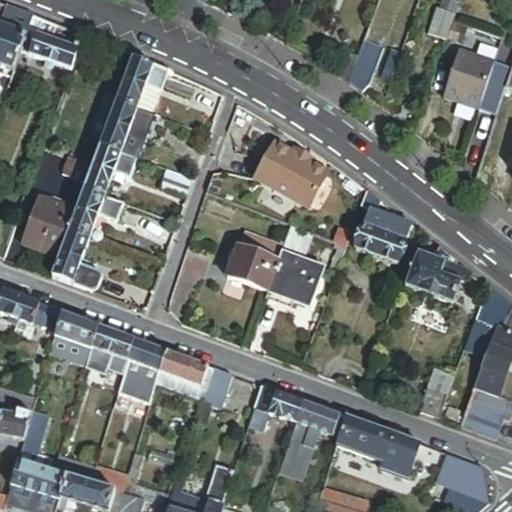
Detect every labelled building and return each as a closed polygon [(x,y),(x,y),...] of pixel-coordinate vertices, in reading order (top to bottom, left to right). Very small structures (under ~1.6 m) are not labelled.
[(446,42),(458,6),(442,1),(438,12),(435,11),(427,36),(446,42)] [(33,22),(7,12),(1,28),(0,29),(0,69),(14,75),(21,54),(33,22)] [(84,41),(33,22),(21,54),(73,73),(84,41)] [(382,51),(363,43),(347,87),(361,95),(369,87),(382,51)] [(345,85),(355,59),(339,53),(331,75),(345,85)] [(477,113),(493,66),(457,54),(441,102),(477,113)] [(161,95),(168,75),(132,61),(116,105),(135,112),(144,88),(161,95)] [(511,72),(493,66),(477,113),(495,119),(505,90),(511,72)] [(144,88),(135,112),(151,118),(161,95),(144,88)] [(135,112),(116,105),(100,148),(119,155),(129,130),(135,112)] [(151,118),(135,112),(129,130),(152,138),(159,121),(151,118)] [(290,157),(272,147),(252,184),(306,213),(326,177),(308,167),(290,157)] [(119,155),(100,148),(84,192),(104,199),(113,174),(129,180),(136,161),(119,155)] [(310,163),(292,153),(290,157),(308,167),(310,163)] [(186,201),(193,182),(165,172),(158,191),(186,201)] [(104,199),(84,192),(76,214),(68,235),(88,243),(95,246),(104,221),(116,225),(123,206),(104,199)] [(378,206),(365,196),(361,209),(367,212),(350,251),(391,269),(408,230),(375,215),(378,206)] [(68,235),(76,214),(40,200),(23,247),(59,260),(68,235)] [(127,208),(123,206),(116,225),(120,227),(127,208)] [(0,224),(0,261),(4,263),(15,231),(0,224)] [(300,265),(310,239),(289,232),(282,252),(277,266),(266,297),(309,313),(323,273),(300,265)] [(59,260),(51,280),(91,295),(97,291),(103,276),(78,267),(88,243),(68,235),(59,260)] [(282,252),(243,238),(238,252),(277,266),(282,252)] [(455,266),(436,251),(431,264),(415,259),(403,292),(451,309),(458,289),(463,276),(452,272),(455,266)] [(226,283),(266,297),(277,266),(238,252),(237,252),(226,283)] [(505,305),(485,290),(477,314),(499,323),(502,315),(505,305)] [(55,340),(62,317),(0,294),(0,318),(31,330),(33,325),(51,332),(48,338),(55,340)] [(511,310),(505,305),(502,315),(499,323),(511,327),(511,310)] [(99,330),(62,317),(55,340),(92,353),(99,330)] [(511,363),(511,327),(499,323),(475,392),(499,400),(511,363)] [(134,343),(99,330),(92,353),(88,364),(85,374),(103,381),(105,374),(122,380),(124,376),(134,343)] [(92,353),(55,340),(52,351),(88,364),(92,353)] [(168,355),(134,343),(124,376),(122,380),(117,398),(150,410),(156,388),(160,377),(168,355)] [(207,369),(168,355),(160,377),(200,391),(207,369)] [(200,391),(160,377),(156,388),(203,404),(203,403),(207,392),(214,372),(207,369),(200,391)] [(233,378),(214,372),(207,392),(203,403),(222,409),(233,378)] [(304,405),(262,389),(251,422),(266,427),(269,418),(281,422),(281,420),(296,426),(304,405)] [(428,391),(419,416),(439,423),(448,398),(428,391)] [(511,404),(499,400),(475,392),(469,411),(505,423),(511,425),(511,422),(511,404)] [(32,419),(37,403),(0,393),(0,410),(18,415),(32,419)] [(341,419),(304,405),(296,426),(334,440),(341,419)] [(469,411),(462,432),(498,444),(505,423),(469,411)] [(0,440),(25,444),(32,419),(18,415),(16,420),(3,418),(0,427),(0,440)] [(392,437),(346,420),(334,459),(341,461),(344,452),(382,465),(392,437)] [(421,447),(392,437),(382,465),(380,471),(408,481),(421,447)] [(54,477),(58,464),(31,456),(33,451),(24,449),(18,466),(54,477)] [(143,460),(135,458),(129,479),(137,481),(143,460)] [(60,460),(58,464),(54,477),(67,481),(90,488),(95,470),(60,460)] [(67,481),(54,477),(18,466),(12,489),(60,503),(67,481)] [(177,485),(172,500),(168,511),(171,511),(170,511),(221,511),(222,511),(234,474),(216,469),(206,502),(208,503),(208,504),(181,496),(184,487),(177,485)] [(128,480),(95,470),(90,488),(116,496),(123,498),(126,486),(128,480)] [(90,488),(67,481),(60,503),(58,511),(61,511),(67,511),(70,505),(80,508),(78,511),(92,511),(93,511),(94,511),(110,511),(116,496),(90,488)] [(275,484),(266,511),(277,511),(285,487),(275,484)] [(157,496),(126,486),(123,498),(147,505),(153,507),(157,496)] [(60,503),(12,489),(9,499),(52,511),(57,511),(58,511),(60,503)] [(365,511),(367,507),(323,493),(320,502),(337,508),(350,511),(365,511)] [(123,498),(116,496),(110,511),(144,511),(147,505),(123,498)] [(172,500),(157,496),(153,507),(159,508),(168,511),(172,500)] [(4,511),(8,500),(0,497),(0,511),(4,511)] [(336,511),(337,508),(320,502),(316,511),(336,511)]
